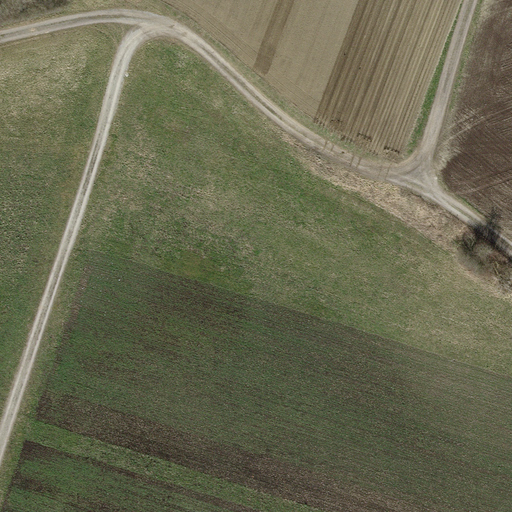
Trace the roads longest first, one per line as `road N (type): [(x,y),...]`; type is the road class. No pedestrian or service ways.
road 1 (track): [(417,180),(355,165),(316,144),(199,43),(164,24),(120,16),(0,36)]
road 2 (track): [(0,448),(142,18)]
road 3 (track): [(511,250),(417,180),(473,0)]
